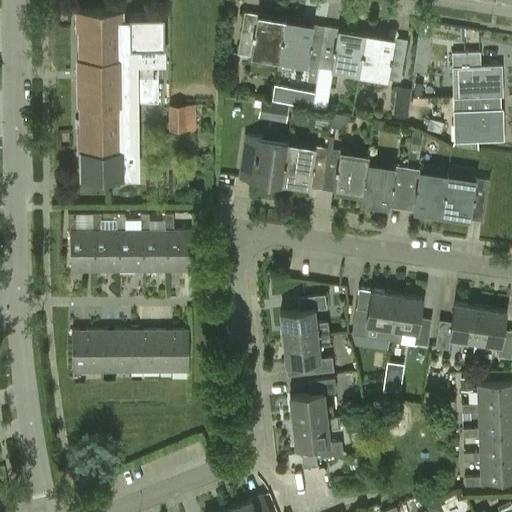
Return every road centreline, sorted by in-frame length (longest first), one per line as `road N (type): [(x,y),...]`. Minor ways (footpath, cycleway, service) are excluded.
road 1 (residential): [(114,511),(255,453),(234,258),(256,236),(511,270)]
road 2 (unclassified): [(18,304),(15,0)]
road 3 (unclassified): [(46,511),(28,426),(18,304)]
